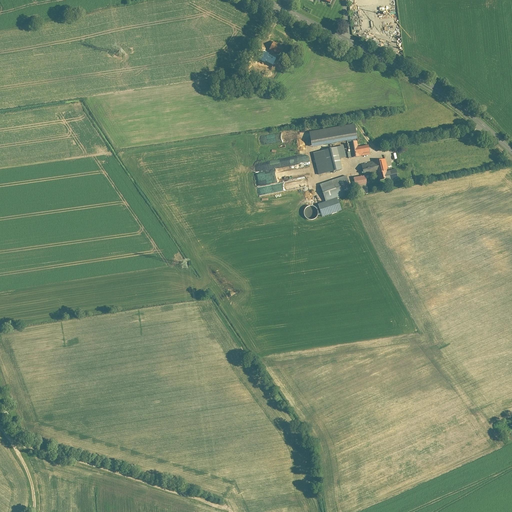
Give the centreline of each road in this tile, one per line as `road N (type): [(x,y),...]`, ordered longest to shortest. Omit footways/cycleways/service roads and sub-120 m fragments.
road 1 (secondary): [(511,153),(439,92),(263,0)]
road 2 (track): [(110,471),(233,508)]
road 3 (unclassified): [(0,422),(13,442),(110,471)]
